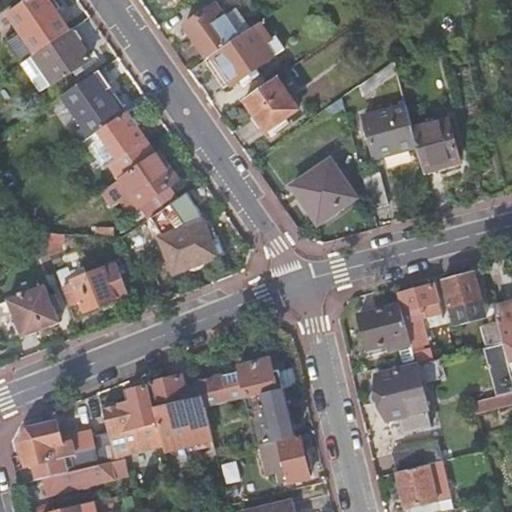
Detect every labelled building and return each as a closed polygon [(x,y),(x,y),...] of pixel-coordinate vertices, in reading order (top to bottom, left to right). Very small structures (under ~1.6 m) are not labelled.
[(48,0),(28,0),(9,14),(36,54),(70,31),(48,0)] [(186,26),(208,59),(213,56),(257,25),(253,19),(235,32),(216,5),(186,26)] [(271,40),(260,23),(257,25),(213,56),(232,85),(249,73),(256,68),(274,57),(265,44),(271,40)] [(36,54),(35,55),(54,84),(92,59),(72,30),(70,31),(36,54)] [(100,71),(64,96),(86,129),(78,135),(83,144),(101,132),(123,117),(106,92),(112,89),(100,71)] [(300,109),(278,77),(246,100),(268,131),(300,109)] [(413,128),(407,105),(366,115),(376,156),(418,145),(413,128)] [(129,113),(123,117),(101,132),(128,172),(156,154),(129,113)] [(418,145),(425,173),(462,164),(449,118),(413,128),(418,145)] [(120,178),(102,190),(112,205),(120,199),(130,193),(139,206),(140,207),(170,187),(177,182),(169,171),(171,169),(160,151),(156,154),(128,172),(120,178)] [(331,161),(294,186),(319,224),(357,199),(331,161)] [(381,174),(364,178),(373,210),(390,205),(381,174)] [(170,187),(140,207),(146,216),(149,220),(178,200),(170,187)] [(129,212),(139,206),(130,193),(120,199),(129,212)] [(129,233),(149,220),(146,216),(137,223),(133,217),(123,224),(129,233)] [(217,255),(209,233),(204,220),(161,237),(174,273),(219,256),(218,254),(217,255)] [(64,233),(42,232),(51,255),(61,252),(59,245),(65,244),(64,233)] [(215,232),(209,233),(217,255),(218,254),(219,256),(224,255),(215,232)] [(69,267),(57,271),(66,296),(70,305),(81,301),(86,312),(116,300),(130,295),(117,263),(87,274),(84,267),(71,272),(69,267)] [(476,274),(444,282),(452,308),(482,299),(476,274)] [(46,284),(9,299),(24,336),(60,322),(46,284)] [(435,284),(400,293),(408,322),(441,314),(438,303),(440,303),(435,284)] [(511,302),(494,306),(504,342),(509,361),(511,359),(511,302)] [(412,345),(401,303),(361,314),(369,349),(390,344),(391,350),(412,345)] [(504,342),(484,348),(497,396),(511,391),(511,370),(509,361),(504,342)] [(207,407),(248,397),(254,395),(284,387),(280,369),(275,370),(271,353),(268,353),(269,357),(240,364),(242,370),(200,379),(202,386),(207,407)] [(416,359),(398,364),(400,371),(379,376),(389,420),(400,417),(406,416),(407,419),(428,413),(428,410),(429,410),(418,367),(417,365),(416,359)] [(182,376),(150,383),(150,386),(155,406),(163,440),(166,451),(215,439),(208,410),(207,407),(202,386),(185,388),(182,376)] [(121,404),(104,408),(110,431),(117,460),(120,460),(126,458),(124,447),(130,446),(131,448),(163,440),(155,406),(150,386),(147,386),(131,390),(133,401),(121,404)] [(254,395),(266,444),(281,440),(297,436),(284,387),(254,395)] [(428,413),(407,419),(410,432),(432,427),(428,413)] [(35,466),(39,480),(46,478),(117,460),(110,431),(97,433),(94,434),(93,431),(72,436),(73,439),(63,441),(58,422),(44,425),(43,422),(26,426),(18,442),(22,455),(25,454),(28,467),(35,466)] [(301,435),(297,436),(281,440),(290,481),(311,477),(301,435)] [(430,464),(444,461),(439,440),(393,452),(398,472),(430,464)] [(120,460),(117,460),(46,478),(50,494),(115,479),(115,477),(124,475),(120,460)] [(441,511),(430,464),(398,472),(407,508),(409,507),(410,511),(441,511)] [(294,511),(292,503),(252,511),(294,511)]
